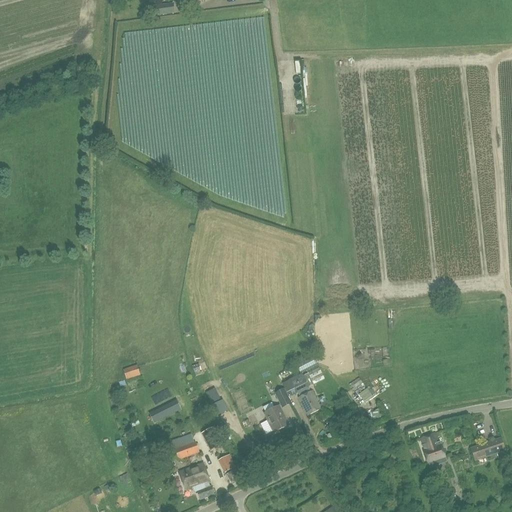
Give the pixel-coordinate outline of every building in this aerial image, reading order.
[(154,16),(175,13),(173,3),(152,6),(154,16)] [(297,366),(292,368),(295,374),(300,372),(301,374),(306,371),(307,374),(315,370),(314,367),(318,365),(314,357),(297,366)] [(122,370),(126,380),(140,375),(137,365),(122,370)] [(289,379),(281,383),(284,388),(286,393),(294,389),(296,394),(308,387),(302,375),(290,381),(289,379)] [(291,404),(286,393),(284,388),(275,393),(282,408),(291,404)] [(246,406),(256,402),(250,390),(240,394),(246,406)] [(307,416),(321,408),(312,391),(298,398),(307,416)] [(176,400),(149,413),(154,423),(180,409),(176,400)] [(268,420),(261,424),(266,435),(273,431),(274,433),(290,424),(280,405),(264,413),(268,420)] [(250,416),(255,426),(259,424),(254,414),(250,416)] [(202,434),(211,452),(222,446),(213,428),(202,434)] [(435,433),(421,438),(425,451),(424,452),(428,464),(445,458),(439,442),(438,443),(435,433)] [(195,441),(193,442),(191,434),(172,441),(174,449),(179,460),(199,453),(195,441)] [(500,439),(471,449),(475,461),(504,451),(500,439)] [(235,467),(229,455),(220,460),(226,472),(235,467)] [(197,491),(200,500),(214,495),(211,486),(208,488),(206,483),(209,482),(203,464),(179,472),(186,490),(196,487),(197,491)] [(121,479),(127,476),(124,470),(118,473),(121,479)] [(237,470),(227,475),(232,484),(241,479),(237,470)] [(440,497),(446,511),(458,507),(453,493),(440,497)]
